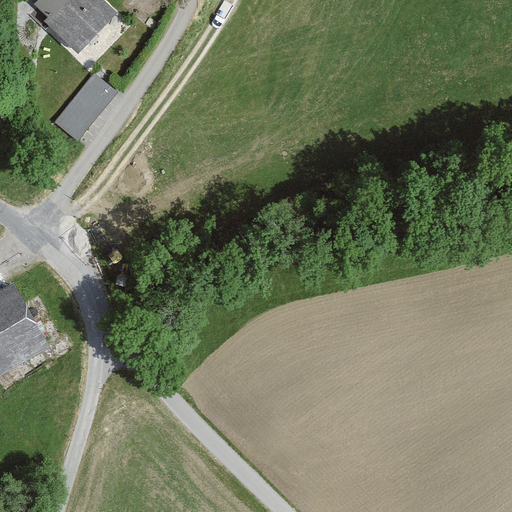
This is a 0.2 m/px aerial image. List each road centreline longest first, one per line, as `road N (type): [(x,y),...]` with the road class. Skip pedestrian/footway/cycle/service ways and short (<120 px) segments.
road 1 (track): [(230,0),(104,181),(32,236)]
road 2 (residential): [(32,236),(120,119),(190,0)]
road 3 (unclassified): [(104,335),(287,511)]
road 4 (unclassified): [(104,335),(57,511)]
road 5 (unclassified): [(32,236),(82,281),(104,335)]
